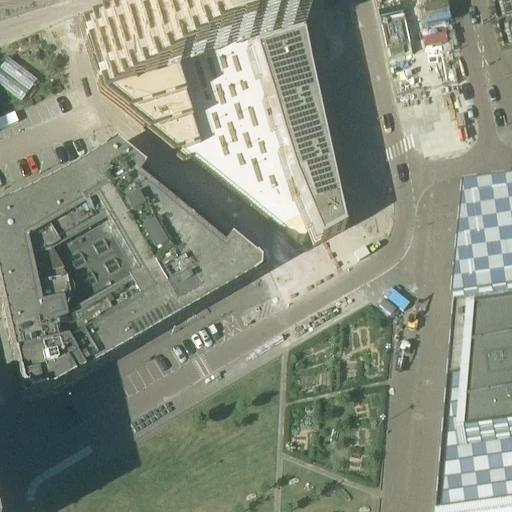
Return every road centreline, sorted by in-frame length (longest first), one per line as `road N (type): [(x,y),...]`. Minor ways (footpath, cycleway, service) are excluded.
road 1 (residential): [(398,179),(402,228),(390,252),(10,477)]
road 2 (unknown): [(97,113),(254,0)]
road 3 (residential): [(360,0),(398,179)]
road 4 (residential): [(494,163),(458,0)]
